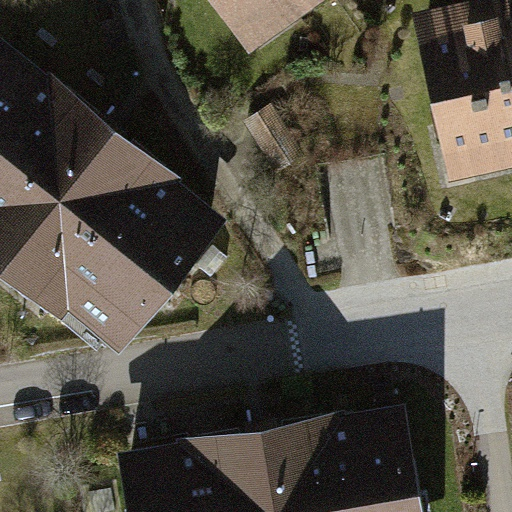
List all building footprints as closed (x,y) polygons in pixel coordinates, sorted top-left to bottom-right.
[(220,0),(244,35),(296,0),(220,0)] [(511,0),(422,0),(454,170),(511,159),(511,0)] [(0,266),(98,348),(216,207),(10,35),(0,46),(0,266)] [(265,98),(238,114),(269,163),(296,146),(265,98)] [(178,460),(118,470),(124,511),(420,511),(405,422),(343,432),(341,422),(176,450),(178,460)]
